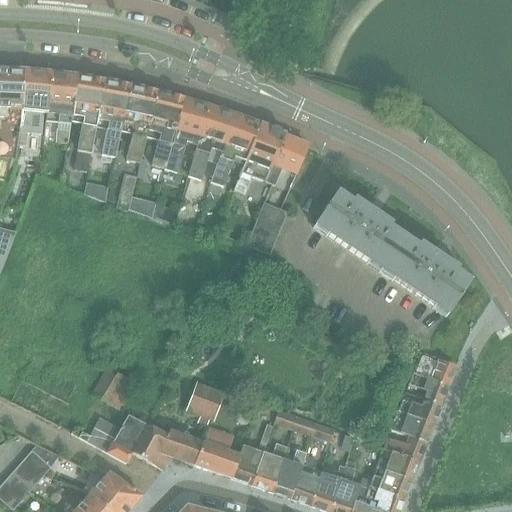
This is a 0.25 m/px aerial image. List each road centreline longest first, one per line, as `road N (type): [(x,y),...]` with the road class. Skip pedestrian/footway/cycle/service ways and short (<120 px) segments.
road 1 (tertiary): [(511,278),(438,190),(297,110)]
road 2 (tertiary): [(254,78),(134,30),(0,16)]
road 3 (tertiary): [(0,37),(135,53),(245,96)]
road 4 (residential): [(178,491),(97,465),(0,415)]
road 5 (residential): [(260,61),(193,24),(103,0)]
